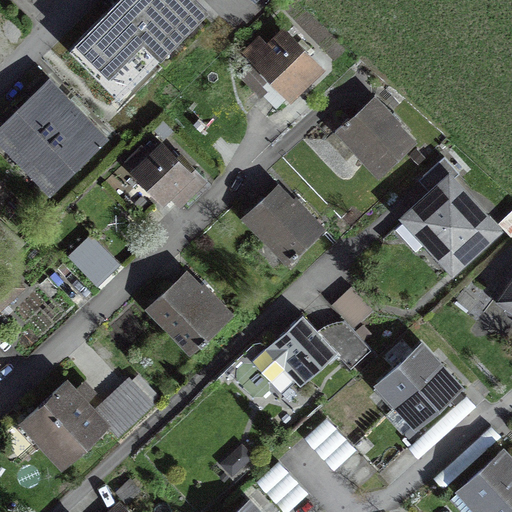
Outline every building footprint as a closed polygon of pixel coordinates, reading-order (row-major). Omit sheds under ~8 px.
[(176,0),(116,0),(66,50),(132,116),(209,33),(176,0)] [(242,55),(290,106),(325,73),(285,31),(268,47),(259,38),(242,55)] [(0,130),(0,136),(23,161),(78,107),(52,80),(0,130)] [(375,101),(334,139),(379,186),(420,148),(375,101)] [(111,141),(78,107),(23,161),(57,194),(111,141)] [(163,145),(129,176),(161,210),(170,202),(179,212),(204,189),(163,145)] [(416,252),(427,242),(472,203),(448,176),(393,225),(416,252)] [(279,186),(241,223),(285,269),(324,232),(279,186)] [(495,230),(472,203),(427,242),(450,268),(495,230)] [(188,271),(144,312),(190,360),(234,320),(188,271)] [(12,276),(0,287),(0,307),(22,286),(12,276)] [(511,282),(497,303),(511,313),(511,282)] [(345,320),(353,329),(371,312),(351,290),(332,306),(345,320)] [(266,356),(301,390),(336,355),(350,369),(372,347),(353,329),(345,320),(324,340),(303,319),(266,356)] [(374,389),(395,412),(443,368),(422,345),(374,389)] [(443,368),(395,412),(416,435),(464,391),(443,368)] [(68,383),(19,427),(61,474),(110,430),(68,383)] [(463,401),(436,426),(446,436),(473,410),(463,401)] [(316,449),(337,431),(328,421),(307,438),(316,449)] [(436,426),(409,451),(418,461),(446,436),(436,426)] [(490,428),(462,453),(473,465),(501,440),(490,428)] [(326,460),(346,442),(337,431),(316,449),(326,460)] [(346,442),(326,460),(334,469),(355,452),(346,442)] [(454,497),(467,511),(482,511),(511,484),(511,461),(503,452),(454,497)] [(473,465),(462,453),(434,478),(445,490),(473,465)] [(267,494),(288,476),(279,466),(258,483),(267,494)] [(276,505),(297,487),(288,476),(267,494),(276,505)] [(511,511),(511,484),(482,511),(511,511)] [(297,487),(276,505),(282,511),(287,511),(306,497),(297,487)]
